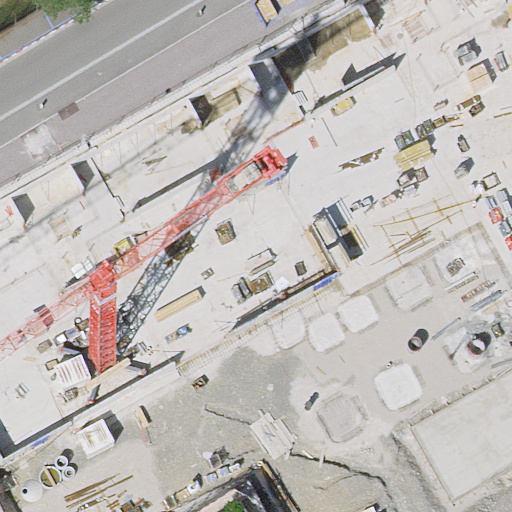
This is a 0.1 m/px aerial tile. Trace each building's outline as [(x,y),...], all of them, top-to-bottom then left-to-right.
[(511,0),(431,0),(511,206),(511,0)] [(331,375),(362,361),(375,355),(233,42),(143,82),(285,396),(331,375)] [(0,349),(27,334),(0,284),(0,349)] [(0,496),(8,511),(48,511),(108,480),(27,334),(0,349),(0,496)] [(362,361),(331,375),(343,397),(332,404),(381,493),(373,496),(382,511),(506,511),(463,441),(451,448),(401,365),(370,379),(362,361)]
